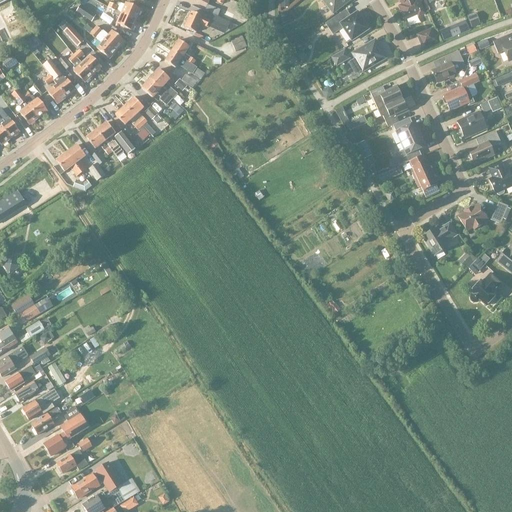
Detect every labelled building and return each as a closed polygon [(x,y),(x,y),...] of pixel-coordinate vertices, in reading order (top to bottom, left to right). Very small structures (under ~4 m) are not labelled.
[(320,0),(332,14),(350,0),(349,0),(320,0)] [(413,0),(399,0),(400,2),(402,5),(398,7),(400,12),(399,13),(399,15),(401,19),(402,20),(404,19),(404,20),(416,15),(417,17),(423,14),(417,0),(414,0),(413,0)] [(107,8),(114,11),(116,6),(109,3),(107,8)] [(125,3),(120,14),(135,21),(140,10),(125,3)] [(79,6),(75,13),(91,23),(95,16),(79,6)] [(283,23),(291,19),(288,12),(279,15),(283,23)] [(340,14),(325,24),(332,35),(342,28),(351,41),(368,30),(356,12),(345,20),(340,14)] [(205,28),(208,22),(205,20),(202,19),(202,18),(190,13),(183,28),(194,33),(198,25),(205,28)] [(120,14),(115,24),(130,31),(135,21),(120,14)] [(58,27),(66,21),(62,16),(53,21),(58,27)] [(210,25),(225,32),(229,23),(214,16),(210,25)] [(442,42),(468,31),(464,21),(438,32),(442,42)] [(83,41),(70,26),(63,32),(77,47),(83,41)] [(102,31),(101,32),(96,27),(92,30),(116,51),(123,42),(111,31),(107,35),(102,31)] [(95,39),(100,43),(96,49),(108,60),(116,51),(92,30),(89,34),(95,39)] [(430,30),(417,36),(422,48),(435,42),(430,30)] [(230,41),(235,52),(246,47),(241,36),(230,41)] [(24,45),(29,51),(33,48),(34,49),(40,44),(34,37),(24,45)] [(505,37),(492,42),(497,54),(503,52),(508,62),(511,59),(511,41),(508,43),(505,37)] [(476,44),(479,50),(488,47),(486,40),(476,44)] [(177,41),(170,52),(192,66),(195,61),(184,54),(188,48),(177,41)] [(365,71),(372,67),(372,65),(383,59),(374,42),(352,54),(354,58),(347,62),(354,75),(362,70),(362,71),(365,69),(365,71)] [(475,52),(472,45),(465,48),(468,55),(475,52)] [(78,50),(73,55),(77,60),(83,55),(78,50)] [(343,51),(331,58),(336,66),(348,59),(343,51)] [(170,52),(164,62),(174,69),(176,66),(191,75),(196,68),(192,66),(170,52)] [(446,64),(431,72),(436,83),(447,78),(448,79),(449,80),(453,78),(453,76),(455,75),(453,72),(464,67),(457,53),(444,59),(446,64)] [(1,63),(7,71),(17,64),(10,55),(1,63)] [(68,60),(74,67),(72,68),(74,70),(72,72),(84,84),(92,76),(81,64),(77,60),(73,55),(68,60)] [(89,56),(81,64),(92,76),(100,68),(89,56)] [(70,66),(63,57),(57,62),(65,71),(70,66)] [(49,76),(52,81),(55,85),(65,99),(75,92),(65,78),(64,79),(50,60),(41,66),(49,76)] [(158,70),(149,80),(169,98),(171,100),(176,95),(164,84),(168,80),(158,70)] [(511,76),(510,73),(494,80),(497,88),(511,80),(511,76)] [(446,105),(449,112),(467,103),(469,105),(473,103),(470,96),(466,98),(465,95),(469,93),(466,88),(478,82),(474,74),(459,82),(461,88),(442,97),(443,99),(442,101),(444,104),(446,105)] [(47,85),(52,81),(49,76),(43,80),(47,85)] [(178,79),(174,85),(182,91),(186,86),(178,79)] [(169,98),(149,80),(141,89),(151,99),(156,93),(160,97),(158,99),(166,106),(171,100),(169,98)] [(56,105),(65,99),(55,85),(46,92),(56,105)] [(369,93),(374,105),(377,110),(401,100),(398,95),(400,94),(397,86),(384,92),(382,87),(369,93)] [(18,92),(38,119),(47,112),(37,99),(35,101),(32,96),(30,97),(27,92),(27,93),(24,89),(19,93),(18,92)] [(19,113),(29,126),(38,119),(18,92),(12,97),(15,101),(20,108),(20,112),(19,113)] [(133,98),(124,107),(142,126),(146,122),(138,113),(143,109),(133,98)] [(496,98),(479,105),(482,111),(491,107),(493,113),(501,110),(496,98)] [(403,105),(401,100),(377,110),(380,118),(382,117),(387,128),(398,123),(395,117),(408,112),(405,104),(403,105)] [(114,116),(124,126),(129,121),(138,131),(141,127),(142,126),(124,107),(114,116)] [(149,108),(145,112),(156,124),(160,120),(149,108)] [(0,110),(0,126),(10,140),(19,133),(9,120),(8,121),(0,110)] [(478,113),(456,123),(460,130),(458,131),(457,134),(458,137),(461,138),(463,137),(463,139),(485,129),(478,113)] [(342,126),(348,123),(345,116),(338,119),(342,126)] [(392,126),(400,144),(419,135),(413,124),(408,126),(405,120),(392,126)] [(96,131),(112,152),(116,158),(122,153),(114,142),(113,143),(109,139),(114,135),(105,124),(96,131)] [(0,145),(1,147),(10,140),(0,126),(0,145)] [(149,135),(141,127),(138,131),(139,133),(137,135),(142,141),(149,135)] [(126,128),(122,132),(127,139),(132,134),(126,128)] [(107,156),(112,152),(96,131),(85,139),(94,150),(99,146),(107,156)] [(481,146),(467,152),(467,153),(467,156),(468,158),(471,160),(473,165),(493,156),(489,148),(500,143),(494,132),(478,139),(481,146)] [(114,138),(127,156),(134,151),(121,133),(114,138)] [(424,147),(419,135),(400,144),(403,151),(393,155),(398,166),(420,156),(417,151),(424,147)] [(217,145),(212,137),(205,142),(210,150),(217,145)] [(76,146),(66,154),(81,174),(85,170),(79,162),(84,157),(76,146)] [(371,156),(367,149),(360,152),(363,160),(371,156)] [(91,156),(98,166),(103,162),(96,152),(91,156)] [(66,154),(56,161),(64,173),(70,168),(76,177),(81,174),(66,154)] [(411,174),(414,181),(435,172),(431,163),(427,165),(426,162),(425,163),(422,156),(408,162),(413,173),(411,174)] [(376,163),(369,165),(371,173),(378,171),(376,163)] [(500,163),(488,169),(491,176),(492,176),(493,178),(488,181),(494,194),(496,194),(497,195),(499,196),(502,194),(503,193),(502,191),(511,186),(511,181),(507,172),(505,173),(500,163)] [(96,164),(87,170),(96,181),(104,175),(96,164)] [(439,180),(435,172),(414,181),(417,188),(420,187),(425,198),(438,192),(435,186),(436,185),(435,182),(439,180)] [(91,187),(90,186),(86,181),(83,183),(76,181),(73,188),(84,192),(91,187)] [(30,187),(25,190),(31,201),(36,198),(30,187)] [(16,192),(0,201),(0,220),(25,205),(16,192)] [(497,203),(491,217),(489,220),(499,225),(501,221),(507,207),(497,203)] [(57,211),(54,204),(37,210),(40,218),(57,211)] [(464,214),(457,218),(466,232),(472,228),(473,230),(481,225),(480,223),(486,219),(477,205),(471,209),(470,208),(463,213),(464,214)] [(430,232),(422,238),(433,256),(447,248),(444,243),(456,236),(448,224),(432,234),(430,232)] [(505,250),(496,262),(511,274),(511,244),(507,251),(505,250)] [(475,260),(468,252),(457,262),(465,270),(475,260)] [(94,266),(101,261),(96,253),(89,258),(94,266)] [(479,260),(484,265),(489,259),(483,255),(479,260)] [(11,257),(1,264),(8,274),(18,267),(11,257)] [(478,259),(467,269),(474,276),(484,266),(479,261),(479,260),(478,259)] [(479,281),(469,292),(471,294),(470,295),(469,297),(469,300),(471,302),(473,303),(475,303),(478,302),(479,301),(485,307),(495,295),(492,293),(500,284),(489,274),(481,283),(479,281)] [(46,295),(34,302),(37,308),(50,301),(46,295)] [(28,296),(11,307),(16,316),(33,305),(28,296)] [(339,310),(334,303),(333,304),(332,302),(325,307),(327,310),(328,309),(333,315),(339,310)] [(20,323),(21,323),(22,325),(40,314),(34,306),(16,316),(20,323)] [(30,339),(44,330),(39,323),(25,332),(30,339)] [(101,339),(113,332),(109,325),(97,333),(101,339)] [(87,337),(95,333),(92,328),(90,329),(88,326),(83,329),(87,337)] [(0,331),(0,344),(12,337),(6,328),(0,331)] [(0,354),(11,347),(17,344),(12,337),(0,344),(0,354)] [(34,366),(40,362),(42,366),(49,362),(47,358),(50,356),(44,348),(28,358),(34,366)] [(12,354),(0,361),(0,376),(1,378),(15,370),(12,364),(17,361),(25,356),(21,349),(12,354)] [(52,381),(62,376),(55,363),(45,369),(52,381)] [(35,375),(30,367),(4,383),(10,392),(23,384),(23,383),(35,375)] [(19,404),(31,396),(38,392),(33,383),(14,395),(15,397),(15,400),(17,403),(19,403),(19,404)] [(88,398),(95,393),(89,385),(82,390),(88,398)] [(53,390),(21,410),(27,421),(41,412),(42,415),(49,410),(54,408),(51,404),(59,399),(53,390)] [(53,425),(50,421),(60,414),(57,408),(30,425),(37,436),(53,425)] [(68,441),(82,432),(87,429),(80,416),(60,429),(64,435),(59,438),(58,437),(44,446),(51,456),(65,448),(63,444),(68,441)] [(86,439),(77,445),(82,453),(91,448),(86,439)] [(63,475),(76,466),(79,471),(88,465),(79,451),(56,464),(59,469),(58,470),(61,474),(62,473),(63,475)] [(78,500),(86,494),(103,484),(109,493),(116,488),(123,502),(140,492),(131,479),(127,482),(121,485),(107,463),(95,471),(96,474),(83,481),(78,483),(79,484),(71,489),(72,490),(71,491),(73,495),(75,495),(78,500)] [(85,511),(99,511),(103,509),(99,502),(105,498),(102,493),(96,497),(95,497),(81,506),(85,511)] [(162,494),(156,495),(159,504),(165,502),(162,494)] [(125,503),(129,510),(137,505),(133,498),(125,503)]
